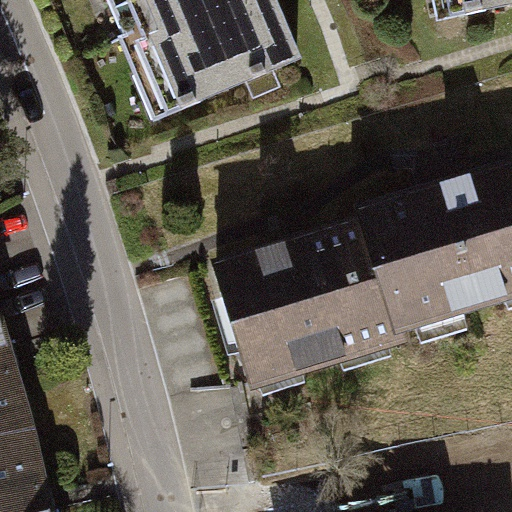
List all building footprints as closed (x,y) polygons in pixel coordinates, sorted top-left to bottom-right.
[(262,0),(90,0),(144,128),(290,67),(262,0)] [(511,0),(451,0),(460,29),(511,15),(511,0)] [(511,172),(358,220),(398,353),(511,309),(511,172)] [(358,220),(208,269),(248,399),(398,353),(358,220)] [(0,294),(0,450),(36,443),(0,294)] [(0,511),(52,511),(36,443),(0,450),(0,511)]
